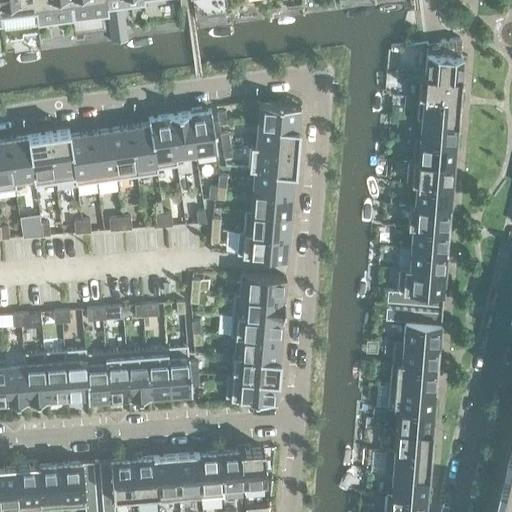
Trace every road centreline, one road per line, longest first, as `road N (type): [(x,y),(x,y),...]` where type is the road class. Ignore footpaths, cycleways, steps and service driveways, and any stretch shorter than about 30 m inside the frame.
road 1 (residential): [(0,112),(294,73),(314,83),(321,105),(295,416)]
road 2 (residential): [(295,416),(0,437)]
road 3 (residential): [(511,287),(456,511)]
